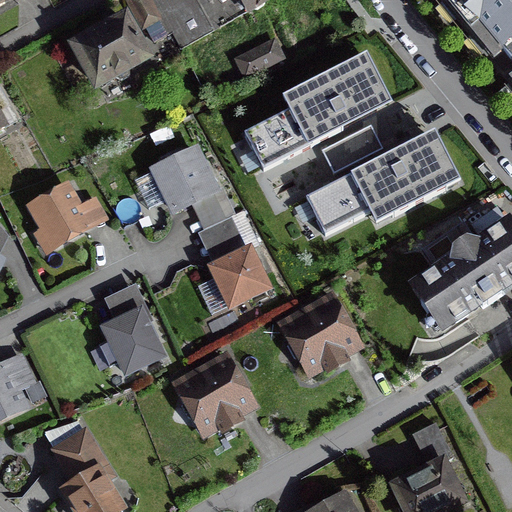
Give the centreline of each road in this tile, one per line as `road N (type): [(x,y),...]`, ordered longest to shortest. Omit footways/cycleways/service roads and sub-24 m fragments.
road 1 (residential): [(205,511),(511,333)]
road 2 (residential): [(511,147),(391,0)]
